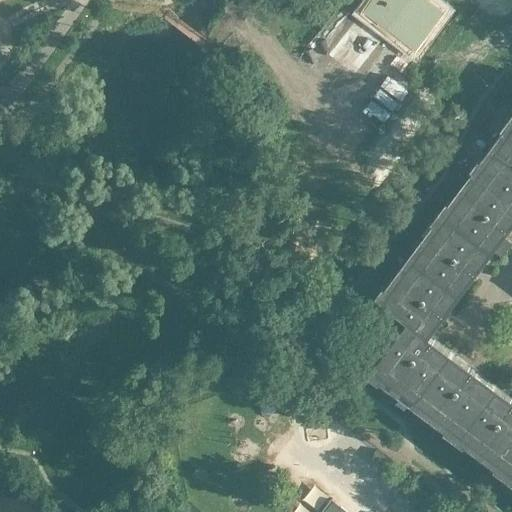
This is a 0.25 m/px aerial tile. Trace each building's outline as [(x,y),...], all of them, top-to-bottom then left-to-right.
[(425,0),(370,0),(360,15),(412,54),(442,13),(425,0)] [(511,196),(511,128),(480,172),(511,196)] [(511,243),(505,238),(511,228),(511,196),(480,172),(447,216),(494,252),(502,258),(511,244),(511,243)] [(463,294),(494,252),(447,216),(415,258),(463,294)] [(431,336),(438,328),(463,294),(415,258),(383,302),(409,322),(374,368),(416,400),(452,352),(431,336)] [(459,432),(495,384),(452,352),(416,400),(459,432)] [(509,469),(511,465),(511,396),(509,395),(511,391),(511,385),(501,377),(495,384),(459,432),(509,469)] [(378,479),(391,461),(383,455),(370,473),(378,479)] [(349,511),(332,498),(321,511),(349,511)]
